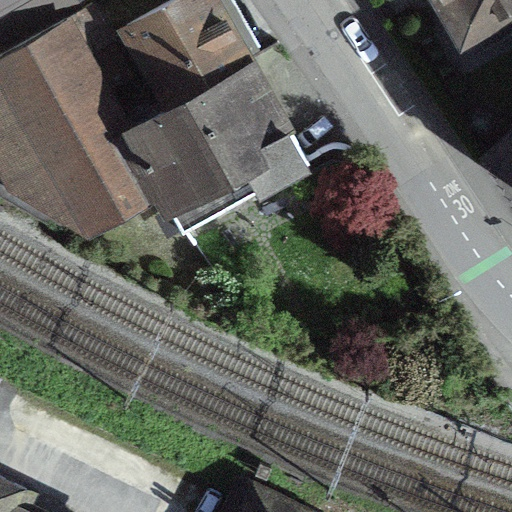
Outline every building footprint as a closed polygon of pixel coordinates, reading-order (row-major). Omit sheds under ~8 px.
[(0,0),(0,52),(61,18),(78,9),(72,0),(0,0)] [(173,0),(124,28),(166,102),(246,57),(213,0),(173,0)] [(511,0),(442,0),(461,33),(470,28),(481,48),(511,31),(500,11),(511,4),(511,0)] [(0,101),(0,200),(71,243),(89,233),(157,194),(120,128),(150,111),(108,39),(81,54),(61,18),(0,52),(0,85),(7,98),(0,101)] [(166,102),(150,111),(120,128),(157,194),(179,233),(305,163),(246,57),(166,102)] [(307,511),(236,477),(218,511),(307,511)] [(0,480),(0,511),(39,511),(18,502),(23,492),(0,480)]
